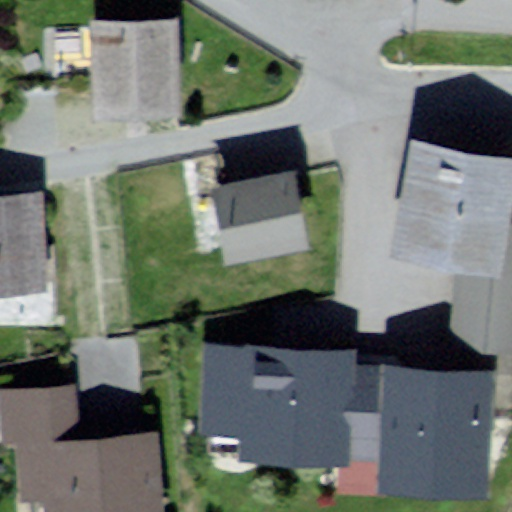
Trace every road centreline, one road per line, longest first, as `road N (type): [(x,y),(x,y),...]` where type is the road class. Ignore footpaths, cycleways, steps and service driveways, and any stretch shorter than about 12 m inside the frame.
road 1 (residential): [(374,90),(271,133),(0,167)]
road 2 (residential): [(374,90),(511,89)]
